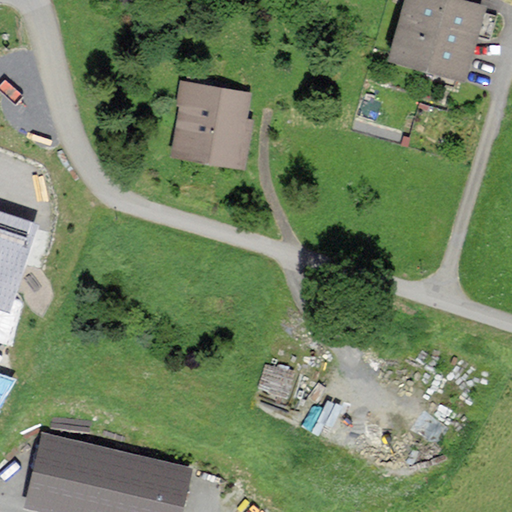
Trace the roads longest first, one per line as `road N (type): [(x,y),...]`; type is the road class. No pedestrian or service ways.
road 1 (unclassified): [(32,0),(41,9),(76,148),(115,198),(441,298)]
road 2 (residential): [(511,73),(441,298)]
